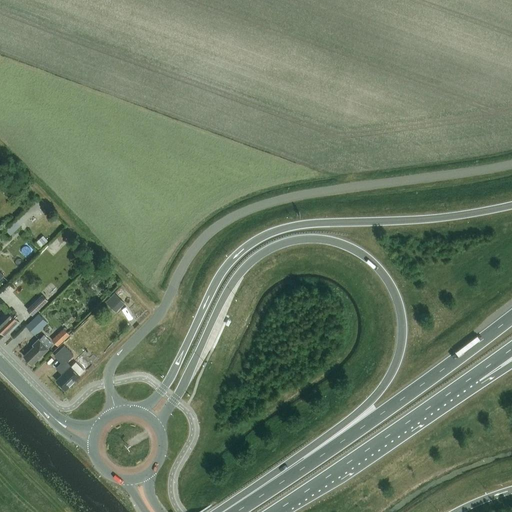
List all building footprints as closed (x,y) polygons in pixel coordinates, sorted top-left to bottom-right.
[(17,220),(6,231),(11,235),(22,224),(17,220)] [(42,247),(48,240),(43,236),(37,243),(42,247)] [(115,292),(106,301),(116,311),(125,302),(115,292)] [(47,300),(43,295),(28,309),(33,314),(47,300)] [(15,319),(18,317),(16,315),(14,317),(10,314),(0,323),(0,330),(5,335),(11,329),(12,331),(19,323),(15,319)] [(35,336),(48,323),(40,315),(27,327),(35,336)] [(63,329),(51,340),(58,347),(64,341),(69,335),(63,329)] [(32,365),(48,349),(39,340),(32,346),(34,347),(24,357),(32,365)] [(65,392),(80,377),(70,367),(55,382),(65,392)]
